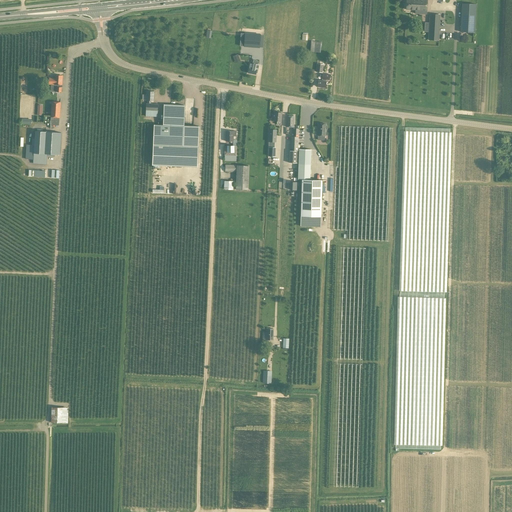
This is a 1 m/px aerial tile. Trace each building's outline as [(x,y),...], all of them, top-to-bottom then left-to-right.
[(426,14),(427,0),(406,0),(406,10),(415,10),(415,14),(426,14)] [(476,4),(462,4),(460,32),(474,32),(476,4)] [(440,15),(430,14),(428,40),(439,41),(440,15)] [(259,47),(260,34),(245,33),(244,46),(259,47)] [(311,41),(310,52),(320,53),(321,42),(311,41)] [(250,63),(249,68),(248,73),(255,74),(256,72),(257,73),(258,65),(250,63)] [(323,65),(316,63),(315,72),(322,73),(323,65)] [(317,87),(325,88),(326,81),(326,79),(329,80),(330,74),(322,73),(322,79),(321,81),(318,80),(317,87)] [(62,76),(55,75),(55,79),(49,78),(49,84),(51,84),(51,92),(61,92),(61,87),(60,87),(60,85),(61,85),(62,76)] [(142,95),(142,99),(146,100),(147,100),(147,103),(146,103),(145,116),(157,117),(158,104),(151,104),(151,100),(153,100),(154,91),(146,91),(146,95),(142,95)] [(53,129),(53,125),(58,126),(59,118),(60,102),(52,102),(50,129),(53,129)] [(158,125),(154,125),(152,165),(182,166),(197,167),(198,126),(183,125),(184,105),(164,104),(163,121),(158,121),(158,125)] [(274,112),(273,121),(277,121),(277,123),(277,124),(281,125),(281,123),(282,113),(274,112)] [(294,116),(286,116),(286,127),(294,127),(294,116)] [(327,126),(325,125),(326,124),(318,124),(317,135),(318,135),(318,140),(325,141),(325,136),(325,130),(327,129),(327,126)] [(298,151),(298,137),(298,128),(293,128),(293,136),(291,136),(290,143),(285,143),(285,150),(291,150),(291,151),(298,151)] [(26,145),(25,159),(33,160),(33,164),(46,164),(47,156),(54,157),(54,155),(60,155),(61,133),(35,131),(34,139),(32,139),(32,145),(26,145)] [(236,131),(233,131),(225,131),(225,141),(230,141),(231,141),(231,143),(233,143),(233,146),(226,145),(226,146),(224,146),(224,155),(224,161),(236,161),(236,156),(237,140),(233,140),(233,136),(236,136),(236,131)] [(298,179),(302,179),(310,179),(310,150),(298,149),(298,179)] [(225,172),(236,172),(235,189),(248,190),(249,166),(236,165),(225,165),(225,172)] [(310,180),(302,179),(300,216),(321,217),(322,180),(310,180)] [(233,181),(224,181),(223,189),(233,190),(233,181)] [(263,339),(266,339),(273,340),(273,329),(266,329),(266,335),(262,335),(262,339),(261,339),(261,344),(263,344),(263,339)] [(267,371),(264,371),(263,383),(271,384),(271,378),(271,371),(267,371)] [(62,407),(52,407),(51,422),(62,423),(62,407)]
